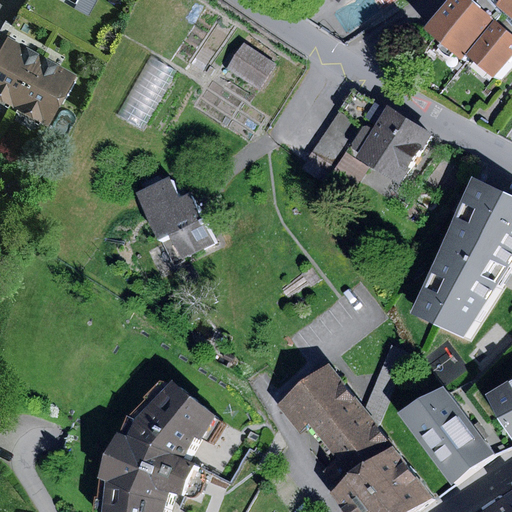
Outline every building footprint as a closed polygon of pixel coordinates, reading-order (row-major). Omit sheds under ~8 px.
[(511,23),(490,0),(463,0),(430,34),(468,65),(472,59),(500,82),(511,68),(511,23)] [(511,0),(508,0),(503,6),(511,13),(511,0)] [(38,57),(2,37),(0,40),(0,101),(10,107),(38,57)] [(277,64),(243,43),(226,70),(259,91),(277,64)] [(143,123),(179,64),(155,49),(119,109),(143,123)] [(71,75),(38,57),(10,107),(43,126),(57,101),(63,105),(75,83),(68,79),(71,75)] [(433,134),(388,106),(386,109),(354,89),(310,159),(333,174),(344,156),(347,151),(401,185),(433,134)] [(366,169),(344,156),(333,174),(327,184),(344,205),(366,169)] [(170,178),(138,194),(161,240),(170,235),(181,260),(216,243),(190,192),(180,197),(170,178)] [(511,265),(511,196),(473,178),(412,315),(466,339),(500,285),(482,276),(492,261),(509,270),(511,265)] [(392,346),(363,412),(378,431),(408,352),(392,346)] [(320,471),(337,492),(393,450),(378,431),(363,412),(329,368),(279,408),(298,431),(308,422),(337,458),(324,468),(320,471)] [(511,380),(488,395),(511,436),(511,380)] [(223,420),(179,385),(143,421),(134,439),(124,435),(105,483),(113,485),(110,511),(171,511),(176,496),(191,500),(203,468),(191,463),(204,440),(210,443),(223,420)] [(443,389),(399,414),(453,486),(496,456),(443,389)] [(233,482),(203,468),(191,500),(186,511),(241,511),(271,462),(249,450),(233,482)] [(337,492),(333,493),(347,511),(410,511),(429,498),(393,450),(337,492)] [(511,511),(511,490),(480,511),(511,511)]
